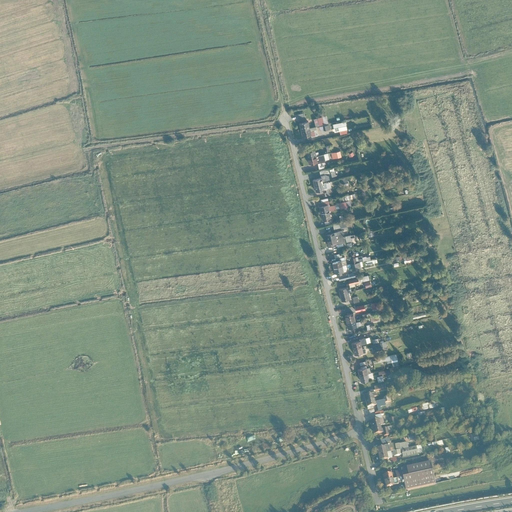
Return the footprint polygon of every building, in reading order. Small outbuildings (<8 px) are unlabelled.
[(308,121),(299,123),(300,130),(309,128),(308,121)] [(348,132),(346,121),(333,124),(335,131),(340,130),(341,133),(348,132)] [(309,128),(300,130),(302,137),(311,135),(311,137),(317,135),(315,130),(310,131),(309,128)] [(315,150),(306,152),(307,158),(316,156),(315,150)] [(324,154),(316,156),(307,158),(308,164),(325,160),(324,154)] [(321,178),(313,180),(314,186),(323,183),(322,182),(329,180),(328,176),(325,175),(321,176),(321,178)] [(323,183),(314,186),(315,192),(324,190),(323,183)] [(322,206),(319,207),(320,213),(329,211),(327,201),(321,202),(322,206)] [(329,211),(320,213),(322,220),(331,218),(329,211)] [(342,231),(325,235),(327,241),(344,237),(342,231)] [(344,237),(327,241),(328,247),(345,243),(344,237)] [(351,258),(353,271),(362,269),(361,261),(366,260),(367,264),(377,262),(376,259),(372,260),(371,256),(363,257),(363,255),(351,258)] [(413,255),(404,257),(405,263),(415,261),(413,255)] [(341,259),(332,261),(333,267),(342,265),(347,263),(346,259),(341,260),(341,259)] [(342,265),(333,267),(335,273),(343,271),(342,265)] [(347,286),(338,288),(340,294),(349,292),(347,286)] [(353,313),(345,315),(346,321),(355,319),(353,313)] [(355,319),(346,321),(347,328),(359,325),(358,321),(355,322),(355,319)] [(360,340),(351,342),(353,348),(361,346),(361,344),(367,343),(365,337),(360,338),(360,340)] [(387,341),(372,343),(373,351),(388,349),(387,341)] [(398,354),(380,357),(380,361),(387,360),(388,363),(393,362),(393,366),(400,365),(398,354)] [(366,367),(357,369),(359,375),(368,373),(366,367)] [(368,373),(359,375),(360,381),(369,379),(368,373)] [(365,396),(364,396),(365,402),(374,400),(374,397),(376,397),(375,393),(373,394),(372,391),(365,393),(365,396)] [(424,410),(436,407),(435,402),(423,405),(424,410)] [(379,419),(370,421),(371,428),(380,426),(379,419)] [(380,426),(371,428),(373,435),(383,433),(383,436),(389,435),(387,428),(381,429),(380,426)] [(386,447),(377,449),(378,455),(387,453),(391,452),(389,445),(385,445),(386,447)] [(436,483),(431,461),(401,468),(401,471),(396,472),(397,479),(398,483),(404,482),(406,490),(436,483)] [(392,473),(383,475),(384,481),(393,479),(392,473)] [(393,480),(393,479),(384,481),(385,487),(398,484),(398,483),(397,479),(393,480)]
